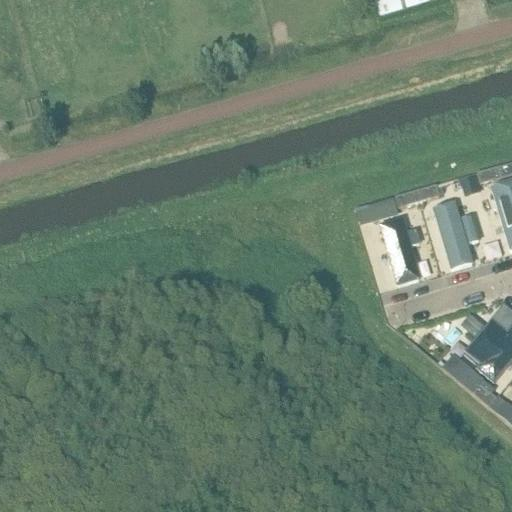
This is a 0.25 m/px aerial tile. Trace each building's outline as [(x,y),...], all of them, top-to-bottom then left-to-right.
[(370,0),(376,19),(427,2),(426,0),(370,0)] [(511,166),(476,177),(479,186),(479,187),(480,192),(483,200),(492,197),(491,192),(511,185),(511,166)] [(476,177),(461,181),(465,197),(480,192),(479,186),(476,177)] [(453,184),(436,188),(439,196),(455,191),(453,184)] [(511,185),(491,192),(492,197),(510,255),(511,253),(511,185)] [(415,195),(417,202),(439,196),(436,188),(415,195)] [(415,195),(393,201),(395,209),(417,202),(415,195)] [(393,201),(353,213),(357,227),(397,215),(395,209),(393,201)] [(454,207),(433,213),(450,273),(471,267),(466,249),(478,245),(471,220),(459,223),(454,207)] [(402,222),(379,229),(397,289),(419,283),(409,250),(419,247),(415,233),(406,236),(402,222)] [(490,326),(465,357),(479,368),(474,373),(491,387),(511,362),(511,317),(506,313),(493,328),(490,326)] [(452,358),(442,370),(472,395),(479,387),(482,383),(452,358)] [(479,387),(472,395),(489,410),(496,401),(491,397),(494,393),(482,383),(479,387)] [(489,410),(511,429),(511,411),(498,400),(489,410)]
